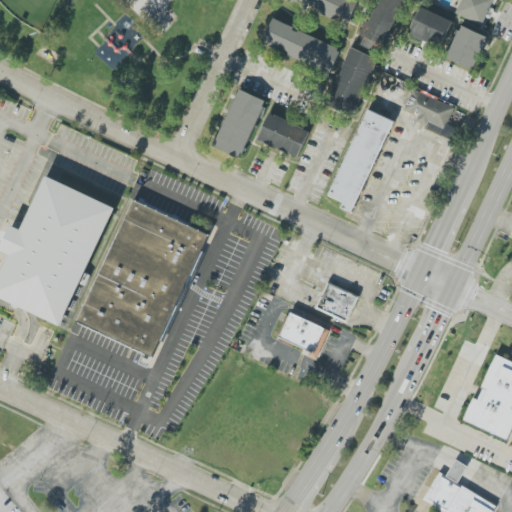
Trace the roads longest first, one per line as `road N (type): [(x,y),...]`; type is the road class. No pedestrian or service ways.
road 1 (residential): [(511,314),(0,74)]
road 2 (residential): [(0,390),(256,511)]
road 3 (secondary): [(424,274),(337,439)]
road 4 (residential): [(178,161),(249,0)]
road 5 (secondary): [(331,511),(406,383)]
road 6 (secondary): [(453,287),(511,163)]
road 7 (secondary): [(511,74),(464,184)]
